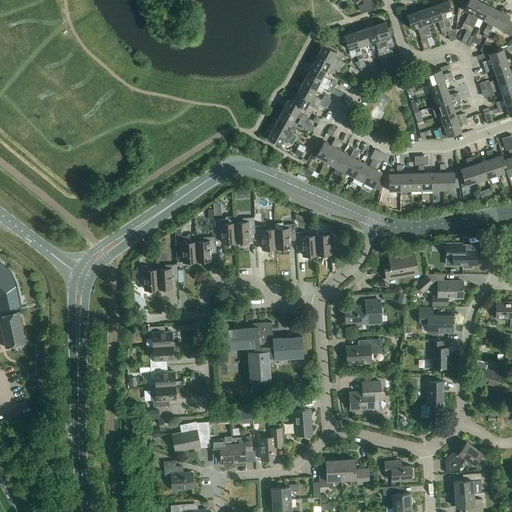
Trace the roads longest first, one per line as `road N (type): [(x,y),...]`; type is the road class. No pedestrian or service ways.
road 1 (tertiary): [(376,222),(244,167),(224,170),(160,212)]
road 2 (residential): [(344,120),(395,149),(442,148),(511,126)]
road 3 (residential): [(219,511),(220,481),(285,473),(334,429)]
road 4 (residential): [(320,300),(282,302),(257,282),(222,282),(207,290),(204,315)]
road 5 (residential): [(463,420),(467,324),(494,282)]
road 6 (tertiary): [(511,211),(409,229),(376,222)]
road 7 (residential): [(334,429),(320,300)]
road 8 (tertiary): [(88,511),(77,384)]
